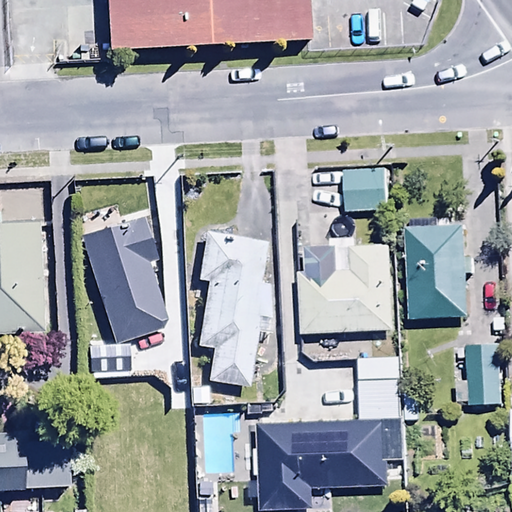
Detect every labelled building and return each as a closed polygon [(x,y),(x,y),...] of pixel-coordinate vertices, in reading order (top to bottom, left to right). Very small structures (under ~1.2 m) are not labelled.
[(309,0),(114,0),(116,43),(311,36),(309,0)] [(342,175),(345,217),(388,215),(386,173),(342,175)] [(353,220),(297,223),(299,257),(304,256),(305,280),(300,280),(302,341),(393,338),(390,251),(354,252),(353,220)] [(80,242),(114,349),(168,332),(150,274),(160,271),(144,222),(80,242)] [(411,326),(469,323),(464,233),(437,234),(436,224),(411,226),(412,234),(405,234),(411,326)] [(0,340),(44,338),(39,231),(0,233),(0,340)] [(270,249),(204,238),(196,289),(206,290),(197,354),(212,356),(207,388),(249,394),(259,325),(275,327),(280,290),(265,288),(270,249)] [(502,410),(501,348),(467,348),(468,387),(457,387),(458,409),(502,410)] [(187,413),(185,360),(153,361),(155,414),(187,413)] [(359,429),(389,428),(403,428),(402,387),(358,388),(359,429)] [(168,457),(167,425),(144,426),(145,458),(168,457)] [(359,429),(257,431),(259,511),(313,511),(313,495),(391,493),(389,428),(359,429)] [(0,501),(26,501),(26,496),(66,496),(66,437),(0,437),(0,501)]
